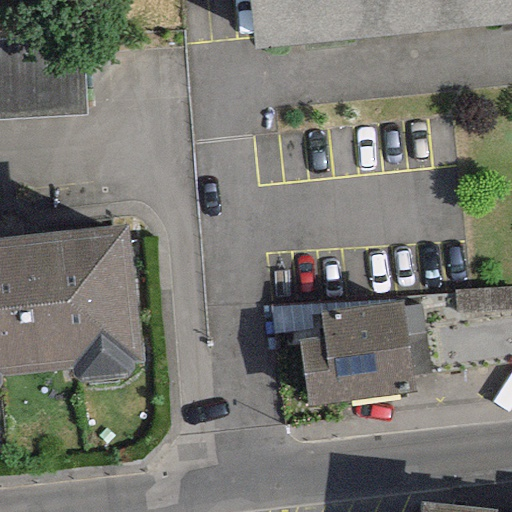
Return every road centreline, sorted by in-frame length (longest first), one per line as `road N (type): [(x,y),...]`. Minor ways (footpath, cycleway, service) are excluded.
road 1 (residential): [(511,451),(145,490)]
road 2 (residential): [(145,490),(0,508)]
